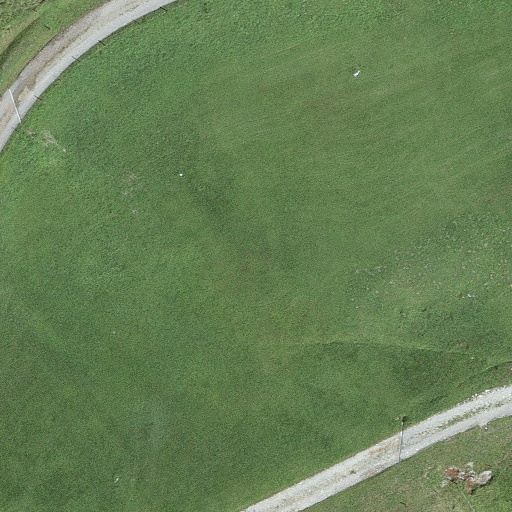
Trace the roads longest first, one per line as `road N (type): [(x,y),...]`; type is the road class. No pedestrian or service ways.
road 1 (track): [(262,511),(511,397)]
road 2 (track): [(126,0),(112,4),(0,131)]
